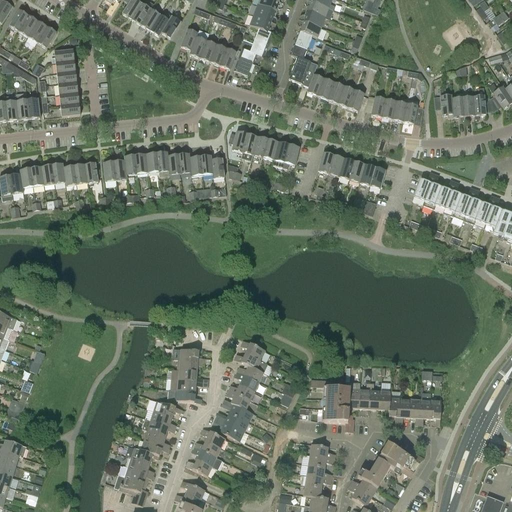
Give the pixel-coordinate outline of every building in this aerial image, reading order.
[(122,16),(131,22),(141,5),(132,0),(124,0),(123,2),(128,5),(122,16)] [(267,0),(259,0),(257,8),(276,15),(278,11),(279,11),(282,10),(283,6),(267,0)] [(306,0),(306,2),(333,12),(334,8),(330,7),(332,0),(336,2),(331,0),(306,0)] [(2,2),(0,5),(0,24),(2,26),(13,8),(2,2)] [(307,9),(306,13),(325,20),(329,22),(333,12),(306,2),(304,5),(306,8),(307,9)] [(131,22),(140,28),(151,11),(153,7),(148,4),(146,8),(141,5),(131,22)] [(257,8),(253,18),(276,26),(277,23),(276,20),(274,19),(276,15),(257,8)] [(479,17),(484,14),(480,9),(475,13),(479,17)] [(140,28),(149,33),(160,17),(151,11),(140,28)] [(193,16),(203,20),(205,15),(195,11),(193,16)] [(18,34),(28,18),(19,12),(9,28),(18,34)] [(299,18),(298,22),(321,30),(325,20),(306,13),(304,17),(303,17),(299,18)] [(484,14),(479,17),(482,22),(487,19),(484,14)] [(503,14),(490,23),(488,25),(491,29),(496,26),(497,28),(508,20),(503,14)] [(149,33),(158,39),(171,19),(167,16),(164,20),(160,17),(149,33)] [(37,24),(28,18),(18,34),(28,40),(37,24)] [(223,27),(225,22),(215,18),(213,23),(223,27)] [(253,18),(249,28),(272,37),(272,36),(268,35),(270,31),(271,32),(274,30),(276,26),(253,18)] [(181,25),(171,19),(158,39),(159,39),(161,35),(170,41),(181,25)] [(299,29),(298,33),(317,41),(321,30),(298,22),(297,25),(298,29),(299,29)] [(37,45),(47,29),(37,24),(28,40),(37,45)] [(267,50),(272,37),(249,28),(258,32),(253,45),(267,50)] [(56,35),(47,29),(37,45),(46,51),(56,35)] [(180,49),(190,53),(195,39),(196,40),(197,36),(187,32),(180,49)] [(298,33),(292,47),(306,52),(312,39),(317,41),(298,33)] [(500,42),(505,39),(501,34),(496,37),(500,42)] [(206,43),(196,40),(195,39),(190,53),(189,57),(199,61),(206,43)] [(505,39),(500,42),(503,47),(508,43),(505,39)] [(216,47),(206,43),(199,61),(210,65),(216,47)] [(242,51),(238,60),(252,65),(255,57),(263,60),(267,50),(253,45),(249,54),(242,51)] [(220,69),(226,51),(216,47),(210,65),(220,69)] [(303,62),(306,52),(292,47),(289,57),(297,60),(294,68),(314,75),(317,67),(303,62)] [(334,51),(329,49),(324,47),(322,52),(332,56),(334,51)] [(236,55),(226,51),(220,69),(230,72),(236,55)] [(55,65),(74,63),(73,52),(54,54),(55,65)] [(247,79),(252,65),(238,60),(233,74),(247,79)] [(57,76),(75,74),(74,63),(55,65),(57,76)] [(288,82),(308,89),(313,77),(314,75),(294,68),(288,82)] [(58,87),(76,85),(75,74),(57,76),(58,87)] [(306,95),(316,99),(323,81),(313,77),(308,89),(306,95)] [(327,102),(333,85),(323,81),(316,99),(327,102)] [(511,85),(510,83),(506,86),(508,89),(504,92),(502,89),(511,104),(511,85)] [(59,98),(78,95),(76,85),(58,87),(59,98)] [(327,102),(337,106),(344,89),(333,85),(327,102)] [(511,109),(511,104),(502,89),(497,93),(493,86),(488,89),(494,98),(490,101),(494,114),(502,109),(503,112),(509,108),(511,110),(511,109)] [(354,93),(344,89),(337,106),(347,110),(354,93)] [(473,99),(475,122),(479,121),(478,118),(486,117),(485,115),(494,114),(490,101),(484,102),(483,90),(478,91),(478,99),(473,99)] [(453,120),(451,98),(445,98),(445,91),(439,91),(440,99),(434,100),(435,112),(441,112),(441,118),(449,117),(449,121),(453,120)] [(354,93),(347,110),(357,114),(364,97),(354,93)] [(60,108),(79,106),(78,95),(59,98),(60,108)] [(464,123),(462,96),(456,97),(457,101),(451,101),(451,98),(453,120),(460,120),(460,123),(464,123)] [(462,96),(464,123),(468,122),(468,119),(474,119),(474,122),(475,122),(473,99),(467,100),(467,96),(462,96)] [(381,120),(385,102),(374,99),(370,118),(381,120)] [(27,102),(29,121),(40,120),(38,101),(27,102)] [(29,121),(27,102),(16,104),(18,122),(29,121)] [(385,102),(381,120),(392,122),(396,104),(385,102)] [(5,105),(7,123),(18,122),(16,104),(5,105)] [(396,104),(392,122),(402,125),(406,106),(396,104)] [(79,106),(60,108),(62,119),(80,117),(79,106)] [(406,106),(402,125),(413,127),(417,108),(406,106)] [(242,155),(246,137),(236,134),(234,139),(230,137),(228,146),(232,147),(231,152),(242,155)] [(252,158),(257,139),(246,137),(242,155),(240,161),(251,163),(252,158)] [(263,160),(267,142),(257,139),(252,158),(263,160)] [(273,163),(278,145),(267,142),(263,160),(273,163)] [(284,165),(288,147),(278,145),(273,163),(272,167),(283,170),(284,165)] [(288,147),(284,165),(295,168),(299,150),(288,147)] [(167,155),(156,156),(158,174),(168,173),(169,177),(167,155)] [(167,155),(169,177),(180,176),(178,158),(168,159),(167,155)] [(328,176),(333,158),(322,155),(317,173),(328,176)] [(158,174),(156,156),(145,157),(147,175),(158,174)] [(191,179),(189,156),(178,158),(180,176),(190,175),(191,179)] [(189,156),(191,179),(202,178),(200,159),(194,160),(194,156),(189,157),(189,156)] [(145,157),(134,158),(137,177),(147,175),(145,157)] [(134,158),(124,159),(126,182),(127,182),(126,178),(137,177),(134,158)] [(211,158),(200,159),(202,178),(212,177),(213,181),(211,158)] [(211,158),(213,181),(224,180),(222,161),(211,162),(211,158)] [(338,179),(344,161),(333,158),(328,176),(338,179)] [(124,163),(113,164),(116,183),(126,182),(124,159),(123,159),(124,163)] [(349,182),(354,164),(344,161),(338,179),(349,182)] [(116,183),(113,164),(102,165),(104,184),(116,183)] [(359,185),(364,167),(354,164),(349,182),(359,185)] [(95,165),(84,167),(87,185),(98,184),(95,165)] [(62,166),(52,168),(54,186),(65,185),(65,189),(66,189),(62,166)] [(63,166),(62,166),(66,189),(76,187),(73,169),(63,170),(63,166)] [(84,167),(73,169),(76,187),(87,185),(84,167)] [(369,188),(375,170),(364,167),(359,185),(369,188)] [(54,186),(52,168),(41,169),(44,188),(54,186)] [(41,169),(30,171),(33,189),(44,188),(41,169)] [(375,170),(369,188),(380,191),(385,173),(375,170)] [(30,171),(20,173),(23,195),(23,191),(33,189),(30,171)] [(20,177),(9,178),(12,197),(23,195),(20,173),(19,173),(20,177)] [(422,208),(434,177),(430,175),(426,185),(420,182),(412,204),(422,208)] [(432,211),(441,190),(435,188),(438,178),(434,177),(422,208),(432,211)] [(12,197),(9,178),(0,179),(0,189),(2,203),(13,202),(12,197)] [(443,215),(454,184),(450,183),(446,192),(441,190),(432,211),(443,215)] [(453,219),(461,198),(455,196),(459,186),(454,184),(443,215),(453,219)] [(279,185),(277,192),(288,195),(289,188),(279,185)] [(463,223),(475,192),(470,190),(467,200),(461,198),(453,219),(463,223)] [(473,227),(481,205),(475,203),(479,194),(475,192),(463,223),(473,227)] [(483,230),(494,199),(490,198),(487,208),(481,205),(473,227),(483,230)] [(493,234),(501,213),(495,211),(499,201),(494,199),(483,230),(493,234)] [(503,240),(510,222),(511,217),(506,215),(501,213),(493,234),(492,236),(497,238),(503,240)] [(511,243),(511,223),(510,222),(503,240),(511,243)] [(0,327),(12,332),(16,322),(0,315),(0,327)] [(0,327),(0,338),(9,342),(12,332),(0,327)] [(0,350),(5,352),(9,342),(0,338),(0,350)] [(247,352),(245,356),(260,363),(264,353),(243,343),(240,349),(247,352)] [(174,362),(178,363),(204,365),(204,361),(198,360),(198,354),(175,352),(174,362)] [(234,362),(248,369),(256,372),(263,375),(267,366),(260,363),(245,356),(243,360),(236,357),(234,362)] [(178,363),(177,373),(196,374),(197,368),(203,369),(204,365),(178,363)] [(248,369),(246,373),(239,369),(236,375),(258,385),(263,375),(256,372),(248,369)] [(171,372),(170,382),(202,385),(208,386),(208,382),(196,381),(196,374),(177,373),(171,372)] [(241,383),(239,387),(254,394),(258,385),(236,375),(234,380),(241,383)] [(169,392),(195,395),(195,388),(208,389),(208,386),(202,385),(170,382),(169,392)] [(347,421),(348,411),(349,391),(345,391),(339,390),(339,384),(310,382),(310,389),(326,390),(324,424),(345,426),(344,434),(352,435),(353,422),(347,421)] [(348,411),(358,411),(359,392),(349,391),(349,384),(345,384),(345,391),(349,391),(348,411)] [(359,392),(358,411),(368,412),(370,385),(366,385),(365,392),(359,392)] [(368,412),(378,412),(380,393),(373,392),(374,386),(370,385),(368,412)] [(230,388),(228,393),(250,403),(254,394),(239,387),(237,391),(230,388)] [(195,395),(169,392),(167,392),(166,403),(200,406),(201,402),(194,401),(195,395)] [(24,393),(20,403),(13,400),(5,419),(17,425),(30,395),(24,393)] [(232,401),(230,405),(245,412),(250,403),(228,393),(225,398),(232,401)] [(384,419),(388,419),(390,400),(390,393),(380,393),(378,412),(385,413),(384,419)] [(420,401),(418,428),(422,428),(423,421),(429,422),(430,402),(430,395),(421,394),(421,401),(420,401)] [(390,400),(388,419),(395,420),(394,426),(398,427),(400,400),(390,400)] [(400,400),(398,427),(402,427),(402,420),(409,421),(410,401),(400,400)] [(410,401),(409,421),(415,421),(415,427),(418,428),(420,401),(410,401)] [(230,413),(228,416),(248,425),(252,416),(245,412),(230,405),(224,402),(221,408),(230,413)] [(430,402),(429,422),(435,422),(435,428),(439,429),(441,403),(430,402)] [(153,414),(171,420),(173,414),(180,416),(181,412),(156,404),(153,414)] [(150,423),(175,432),(176,428),(170,426),(171,420),(153,414),(150,423)] [(218,415),(215,421),(243,434),(248,425),(228,416),(227,419),(218,415)] [(146,433),(165,439),(167,433),(173,435),(175,432),(150,423),(144,421),(141,431),(146,433)] [(243,434),(215,421),(212,427),(221,431),(219,435),(239,444),(243,434)] [(207,440),(205,444),(220,451),(224,442),(203,431),(200,437),(207,440)] [(143,443),(168,451),(169,447),(163,445),(165,439),(146,433),(143,443)] [(362,482),(376,491),(388,471),(392,474),(396,468),(401,471),(400,473),(411,480),(423,461),(411,454),(408,459),(395,451),(399,444),(391,440),(380,459),(376,456),(374,460),(377,463),(371,474),(363,469),(357,479),(362,482)] [(0,452),(22,460),(26,449),(5,443),(3,447),(0,446),(0,452)] [(140,452),(159,459),(161,453),(167,455),(168,451),(143,443),(140,452)] [(220,451),(205,444),(203,448),(196,445),(194,450),(216,460),(220,451)] [(309,458),(334,462),(335,457),(326,455),(327,450),(311,447),(309,458)] [(140,452),(134,450),(128,448),(125,458),(131,460),(149,466),(151,460),(158,462),(159,459),(140,452)] [(239,448),(237,453),(250,459),(252,454),(239,448)] [(222,463),(216,460),(194,450),(191,455),(198,458),(196,462),(211,469),(217,472),(222,463)] [(22,460),(0,452),(0,463),(15,469),(18,459),(22,460)] [(334,462),(309,458),(308,468),(324,471),(325,466),(333,467),(334,462)] [(127,470),(152,478),(154,474),(147,472),(149,466),(131,460),(127,470)] [(211,469),(196,462),(194,467),(187,463),(185,469),(207,479),(211,469)] [(15,469),(0,463),(0,475),(12,479),(15,469)] [(324,471),(308,468),(306,478),(330,482),(331,477),(323,476),(324,471)] [(124,469),(121,478),(143,486),(145,480),(151,482),(152,478),(127,470),(124,469)] [(12,479),(0,475),(0,486),(9,489),(12,479)] [(143,486),(121,478),(118,477),(114,490),(118,492),(131,496),(133,497),(131,505),(142,509),(146,498),(147,494),(145,493),(147,487),(143,486)] [(330,482),(306,478),(304,488),(321,491),(321,486),(330,487),(330,482)] [(352,483),(350,487),(371,500),(376,491),(362,482),(360,487),(352,483)] [(185,496),(200,503),(204,504),(208,495),(182,483),(180,489),(187,492),(185,496)] [(9,489),(0,486),(0,498),(5,500),(9,489)] [(371,500),(350,487),(347,491),(354,496),(351,501),(365,509),(371,500)] [(321,491),(304,488),(303,499),(306,499),(311,500),(327,502),(328,497),(320,496),(321,491)] [(174,502),(180,505),(196,511),(200,503),(185,496),(183,500),(176,497),(174,502)] [(285,511),(286,504),(291,505),(292,498),(281,496),(278,511),(285,511)] [(500,511),(503,504),(487,498),(481,511),(500,511)] [(309,509),(325,511),(334,511),(335,508),(330,508),(326,507),(327,502),(311,500),(306,499),(304,509),(309,509)]
